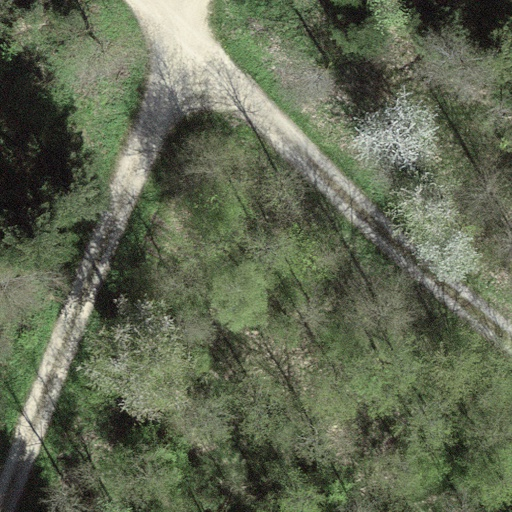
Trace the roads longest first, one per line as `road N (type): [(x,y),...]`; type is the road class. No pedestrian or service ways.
road 1 (track): [(140,0),(511,335)]
road 2 (track): [(179,33),(0,493)]
